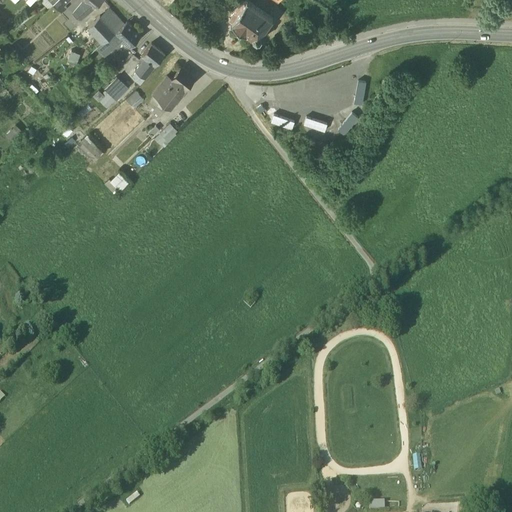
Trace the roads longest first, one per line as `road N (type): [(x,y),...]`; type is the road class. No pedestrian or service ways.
road 1 (track): [(70,511),(379,276),(215,64)]
road 2 (secondary): [(511,32),(416,34),(254,75),(201,56),(131,0)]
road 3 (unknown): [(365,331),(343,335),(318,364),(320,431),(332,468),(385,468),(402,454),(394,360),(381,337)]
